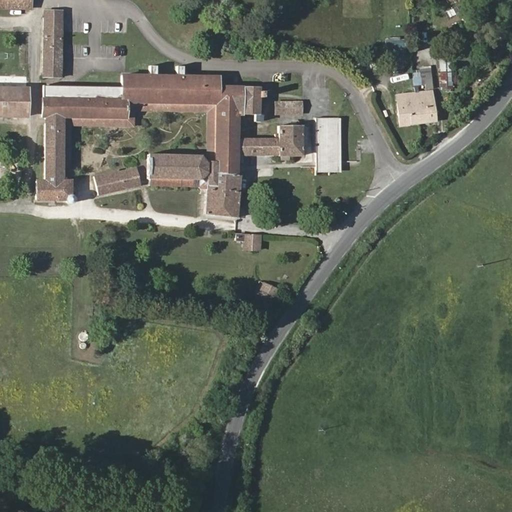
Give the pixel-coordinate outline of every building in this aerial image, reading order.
[(0,0),(0,7),(30,8),(30,0),(0,0)] [(59,77),(60,11),(44,11),(43,77),(59,77)] [(385,61),(403,63),(405,40),(386,38),(385,61)] [(451,88),(450,61),(440,61),(441,88),(451,88)] [(82,98),(42,98),(42,117),(45,117),(125,118),(125,102),(215,103),(214,161),(214,174),(221,174),(221,170),(226,171),(226,175),(234,175),(236,163),(242,163),(242,155),(278,155),(278,156),(301,157),(301,126),(278,126),(278,134),(275,134),(275,139),(236,138),(237,114),(255,114),(255,121),(261,121),(261,114),(258,114),(259,88),(217,87),(217,77),(182,76),(182,66),(176,66),(175,76),(155,76),(155,66),(149,66),(148,76),(121,75),(121,87),(121,99),(90,98),(90,87),(82,87),(82,98)] [(432,89),(430,68),(423,69),(425,89),(432,89)] [(82,98),(82,87),(42,86),(42,98),(82,98)] [(121,99),(121,87),(90,87),(90,98),(121,99)] [(26,117),(26,88),(18,88),(18,89),(6,89),(6,88),(0,88),(0,116),(5,116),(5,115),(18,116),(18,117),(26,117)] [(436,121),(432,91),(400,95),(401,100),(397,100),(400,126),(409,125),(409,124),(436,121)] [(214,161),(215,103),(125,102),(125,118),(45,117),(45,124),(62,125),(61,181),(69,181),(70,125),(133,126),(133,110),(207,111),(206,161),(214,161)] [(300,113),(300,103),(275,103),(275,114),(300,113)] [(338,163),(338,118),(315,118),(315,171),(330,171),(330,162),(338,163)] [(35,180),(35,199),(65,199),(65,200),(65,201),(67,203),(68,204),(70,203),(71,203),(72,202),(73,200),(73,199),(73,198),(72,197),(70,196),(69,195),(69,181),(61,181),(62,125),(45,124),(44,180),(35,180)] [(200,156),(147,155),(147,179),(148,179),(200,180),(205,185),(205,189),(204,214),(236,217),(239,176),(234,175),(226,175),(226,171),(221,170),(221,174),(214,174),(214,161),(206,161),(204,161),(200,156)] [(338,171),(338,163),(330,162),(330,171),(338,171)] [(140,185),(136,168),(119,172),(118,170),(93,176),(97,195),(140,185)] [(205,185),(200,180),(148,179),(148,185),(198,187),(200,189),(205,189),(205,185)] [(259,250),(260,236),(235,235),(235,240),(244,241),(243,249),(259,250)] [(278,290),(263,283),(261,288),(264,289),(263,291),(275,296),(278,290)]
